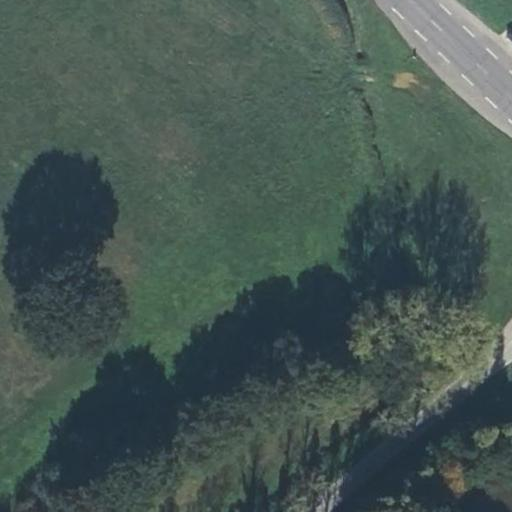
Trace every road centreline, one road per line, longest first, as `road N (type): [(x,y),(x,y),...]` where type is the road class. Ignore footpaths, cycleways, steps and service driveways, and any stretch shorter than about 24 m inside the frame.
road 1 (unclassified): [(322,511),(507,350)]
road 2 (secondary): [(411,0),(511,96)]
